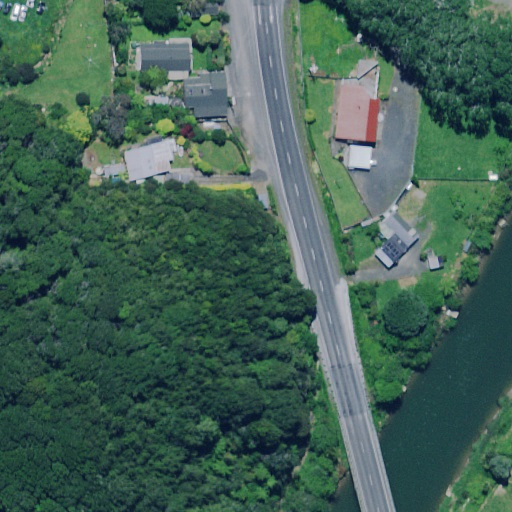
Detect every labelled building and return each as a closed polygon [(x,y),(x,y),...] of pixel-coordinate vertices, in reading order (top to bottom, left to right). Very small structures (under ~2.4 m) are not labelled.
[(140,72),(168,72),(168,81),(183,81),(183,72),(190,72),(190,44),(140,44),(140,72)] [(227,129),(225,74),(199,74),(199,79),(184,79),(185,109),(195,109),(195,118),(203,118),(203,130),(227,129)] [(360,85),(341,83),(337,137),(375,141),(378,100),(371,99),(360,85)] [(169,107),(167,98),(155,101),(157,110),(169,107)] [(174,170),(167,142),(124,153),(131,181),(174,170)] [(125,174),(124,166),(105,170),(106,178),(125,174)] [(168,174),(167,182),(190,184),(191,175),(168,174)] [(412,227),(396,214),(388,224),(403,237),(412,227)] [(408,250),(383,223),(377,229),(387,241),(374,254),(388,269),(408,250)]
